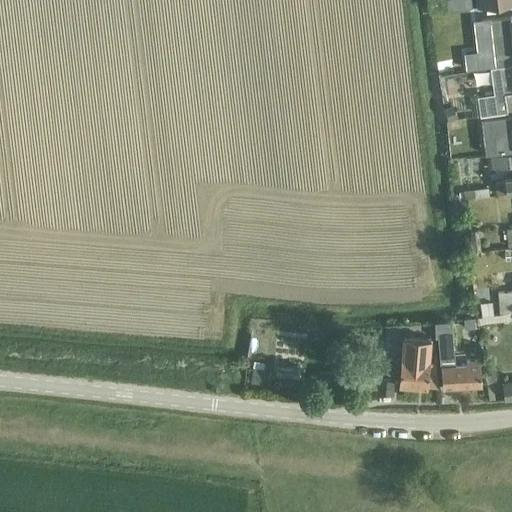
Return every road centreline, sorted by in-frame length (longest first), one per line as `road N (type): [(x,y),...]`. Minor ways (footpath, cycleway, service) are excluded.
road 1 (residential): [(511,418),(362,420),(214,406)]
road 2 (unclassified): [(214,406),(0,382)]
